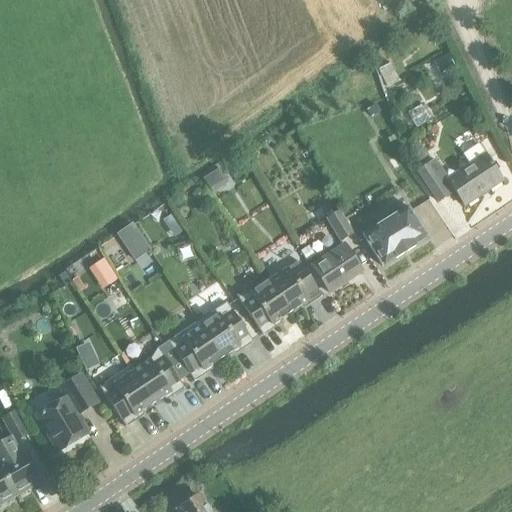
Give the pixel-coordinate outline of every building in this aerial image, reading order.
[(440,58),(447,70),(455,66),(448,54),(440,58)] [(388,90),(393,87),(382,68),(377,71),(388,90)] [(424,145),(408,155),(414,165),(431,155),(424,145)] [(435,159),(417,171),(438,202),(454,191),(464,207),(502,182),(484,154),(482,155),(468,164),(447,178),(435,159)] [(220,167),(203,174),(209,188),(226,181),(220,167)] [(382,267),(427,239),(406,205),(361,233),(382,267)] [(339,241),(353,232),(338,209),(324,219),(339,241)] [(324,249),(337,241),(322,218),(310,227),(324,249)] [(121,242),(133,261),(146,253),(133,234),(121,242)] [(330,294),(362,272),(343,244),(311,265),(330,294)] [(105,259),(96,265),(109,286),(118,280),(105,259)] [(271,281),(293,313),(311,302),(313,305),(325,297),(302,261),(271,281)] [(275,325),(293,313),(271,281),(253,293),(240,295),(239,295),(265,336),(277,328),(275,325)] [(199,321),(224,358),(241,347),(243,350),(255,342),(229,302),(199,321)] [(206,370),(224,358),(199,321),(169,341),(195,381),(208,373),(206,370)] [(75,348),(81,361),(94,354),(88,341),(75,348)] [(132,372),(153,404),(171,392),(174,396),(186,388),(159,347),(158,348),(151,359),(132,372)] [(153,404),(132,372),(129,367),(100,386),(126,427),(138,419),(136,416),(153,404)] [(57,452),(88,434),(77,415),(97,402),(80,374),(57,388),(63,397),(35,414),(57,452)] [(0,468),(16,496),(38,483),(19,450),(18,450),(14,442),(28,434),(15,411),(1,418),(12,436),(0,443),(0,468)] [(0,504),(16,496),(0,468),(0,504)] [(211,510),(199,493),(188,500),(186,498),(178,504),(179,506),(177,508),(179,511),(215,511),(213,509),(211,510)]
